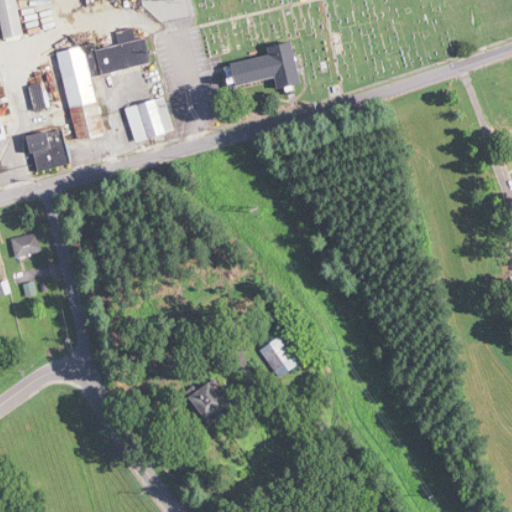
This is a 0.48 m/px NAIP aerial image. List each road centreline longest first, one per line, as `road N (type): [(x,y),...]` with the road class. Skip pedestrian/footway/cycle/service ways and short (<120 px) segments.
road 1 (residential): [(0,196),(349,101),(511,47)]
road 2 (residential): [(82,372),(84,335),(47,185)]
road 3 (residential): [(180,511),(82,372)]
